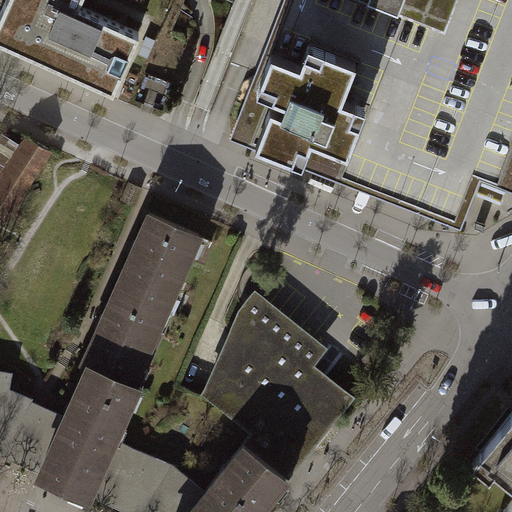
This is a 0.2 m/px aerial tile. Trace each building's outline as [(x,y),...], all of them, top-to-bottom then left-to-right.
[(80,0),(5,0),(0,13),(0,38),(113,89),(139,32),(78,4),(80,0)] [(511,0),(305,0),(291,36),(308,43),(306,48),(305,48),(300,59),(272,48),(261,76),(261,77),(258,85),(273,91),(272,92),(274,93),(271,102),(256,140),(265,144),(292,155),(293,154),(325,167),(339,172),(348,149),(387,164),(378,187),(457,218),(457,217),(476,169),(510,181),(511,175),(511,0)] [(291,36),(305,0),(290,0),(272,48),(300,59),(305,48),(306,48),(308,43),(291,36)] [(271,102),(274,93),(272,92),(273,91),(258,85),(239,133),(256,140),(271,102)] [(50,150),(28,136),(0,179),(0,219),(4,222),(50,150)] [(387,164),(348,149),(339,172),(378,187),(387,164)] [(150,211),(116,286),(166,308),(199,233),(150,211)] [(134,382),(166,308),(116,286),(84,360),(88,362),(134,382)] [(242,309),(312,364),(327,346),(256,291),(242,309)] [(291,348),(242,309),(205,393),(252,432),(244,442),(277,469),(286,475),(304,453),(350,395),(312,364),(291,348)] [(64,416),(46,409),(29,447),(47,455),(40,471),(39,473),(89,495),(89,493),(96,478),(112,485),(130,446),(113,439),(138,384),(134,382),(88,362),(64,416)] [(0,435),(3,436),(13,440),(30,402),(6,391),(9,372),(0,370),(0,435)] [(47,455),(29,447),(46,409),(38,405),(30,402),(13,440),(3,436),(0,435),(0,452),(14,459),(40,471),(47,455)] [(511,511),(511,411),(479,452),(494,464),(492,467),(511,483),(511,497),(503,509),(505,511),(511,511)] [(244,442),(204,491),(187,511),(256,511),(286,475),(277,469),(244,442)] [(112,485),(148,501),(171,464),(130,446),(112,485)] [(194,483),(171,464),(148,501),(162,511),(170,511),(181,501),(194,483)] [(187,511),(204,491),(194,483),(181,501),(170,511),(162,511),(148,501),(112,485),(96,478),(89,493),(131,511),(187,511)]
